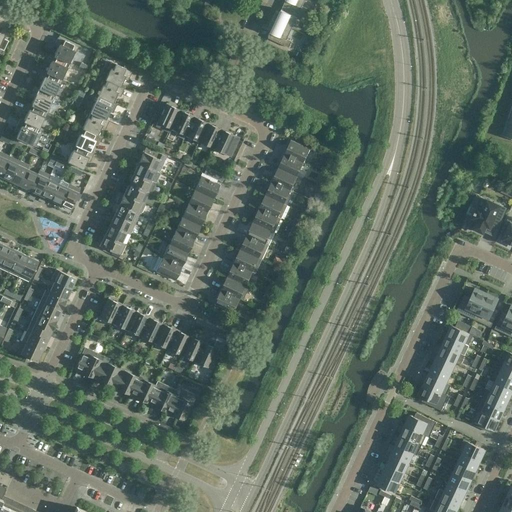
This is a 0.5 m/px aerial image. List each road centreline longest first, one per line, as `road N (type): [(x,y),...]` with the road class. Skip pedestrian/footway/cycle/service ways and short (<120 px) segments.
road 1 (residential): [(186,308),(264,139),(265,129),(252,122),(156,77),(70,250)]
road 2 (tertiary): [(255,487),(372,236),(398,162),(398,138)]
road 3 (tertiary): [(398,138),(239,480)]
road 4 (residential): [(511,269),(459,246),(336,511)]
road 5 (unclassified): [(239,480),(43,390)]
road 6 (unclassified): [(36,406),(230,497)]
road 7 (tertiary): [(398,138),(403,76),(390,0)]
road 8 (unclassified): [(43,390),(95,269)]
